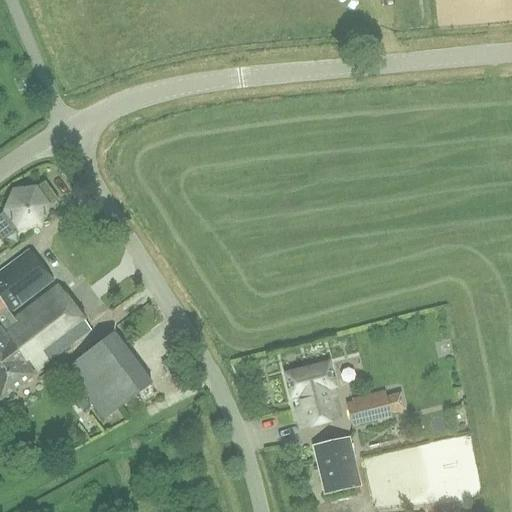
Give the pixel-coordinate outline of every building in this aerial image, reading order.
[(8,211),(0,217),(13,235),(21,229),(41,226),(49,208),(66,194),(53,177),(36,190),(16,193),(8,211)] [(82,255),(95,264),(101,253),(88,245),(82,255)] [(25,347),(75,309),(57,285),(12,319),(9,315),(54,281),(30,250),(0,273),(0,367),(2,366),(0,362),(0,357),(21,342),(25,347)] [(34,373),(92,331),(75,309),(25,347),(21,342),(0,357),(0,362),(2,366),(0,367),(0,400),(35,375),(34,373)] [(152,385),(114,333),(65,368),(104,420),(139,394),(152,385)] [(341,418),(332,387),(335,387),(329,364),(285,375),(291,398),(293,398),(301,429),(341,418)] [(385,394),(347,404),(353,427),(391,418),(385,394)] [(359,487),(349,438),(313,446),(325,495),(359,487)]
